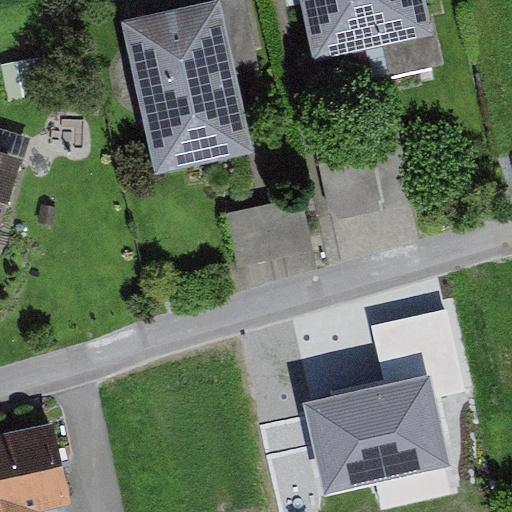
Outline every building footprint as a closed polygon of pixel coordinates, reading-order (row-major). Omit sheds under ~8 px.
[(268,0),(216,0),(140,14),(170,171),(268,152),(254,77),(282,72),(268,0)] [(446,0),(312,0),(326,54),(382,41),(392,84),(463,67),(446,0)] [(410,130),(331,147),(346,221),(426,204),(410,130)] [(0,272),(40,159),(0,145),(0,272)] [(300,198),(224,219),(238,267),(313,246),(300,198)] [(69,425),(0,439),(0,511),(55,511),(86,506),(69,425)]
